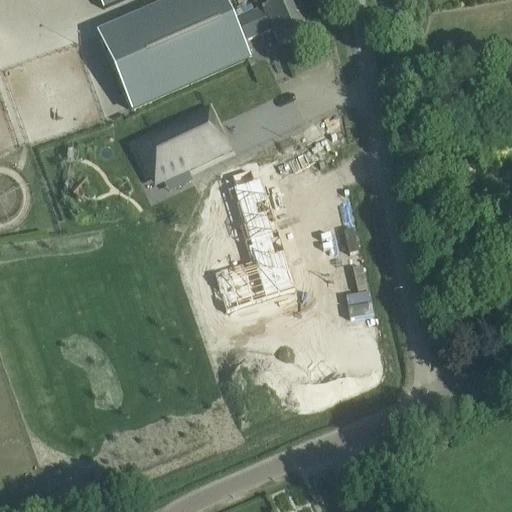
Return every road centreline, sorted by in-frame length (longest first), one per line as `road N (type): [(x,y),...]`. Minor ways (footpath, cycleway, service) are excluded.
road 1 (unclassified): [(428,404),(358,0)]
road 2 (unclassified): [(174,511),(428,404)]
